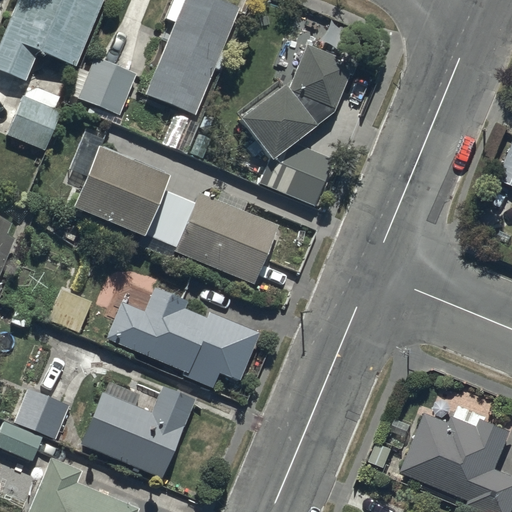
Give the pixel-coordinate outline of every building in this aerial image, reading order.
[(77,68),(103,0),(17,0),(0,46),(0,70),(26,81),(37,52),(77,68)] [(193,114),(238,7),(222,0),(173,0),(166,18),(175,22),(145,94),(193,114)] [(315,129),(314,127),(335,111),(354,63),(305,45),(287,91),(284,87),(238,121),(267,161),(258,182),(317,207),(335,162),(293,145),(315,129)] [(136,75),(95,58),(90,71),(82,68),(70,96),(119,116),(136,75)] [(22,95),(5,134),(43,151),(60,112),(22,95)] [(511,143),(497,182),(511,187),(511,143)] [(280,223),(246,209),(250,201),(221,189),(218,196),(203,190),(198,201),(165,187),(170,175),(101,145),(73,208),(144,239),(147,232),(177,245),(175,249),(254,283),(280,223)] [(0,293),(2,288),(0,286),(0,274),(16,235),(8,232),(11,223),(0,218),(0,293)] [(122,302),(107,340),(186,372),(185,375),(214,388),(220,373),(240,381),(260,333),(209,312),(206,317),(185,309),(188,302),(155,288),(145,311),(122,302)] [(90,302),(60,291),(48,321),(78,333),(90,302)] [(196,401),(163,388),(153,413),(136,406),(142,394),(110,381),(83,446),(163,479),(196,401)] [(27,392),(14,423),(55,440),(68,409),(27,392)] [(423,415),(399,476),(467,503),(463,511),(510,511),(511,508),(511,480),(492,472),(508,433),(482,423),(483,419),(455,408),(449,425),(423,415)] [(0,447),(31,460),(40,437),(5,423),(0,434),(0,447)] [(27,511),(138,511),(139,510),(76,484),(80,475),(49,461),(27,511)]
